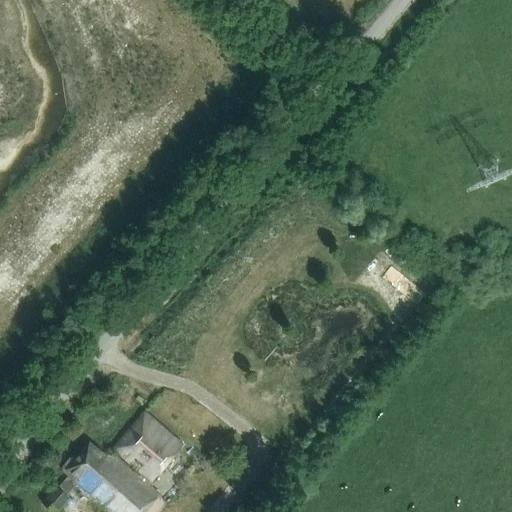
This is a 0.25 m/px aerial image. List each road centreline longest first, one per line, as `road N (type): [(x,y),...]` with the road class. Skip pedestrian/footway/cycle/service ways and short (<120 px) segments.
road 1 (unclassified): [(0,451),(385,0)]
road 2 (unknown): [(0,229),(83,128),(84,77),(43,0)]
